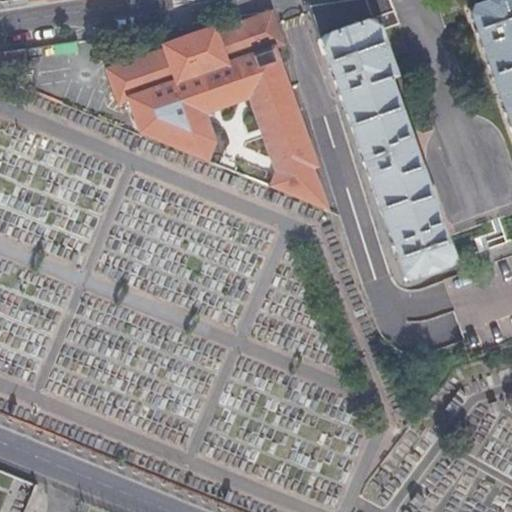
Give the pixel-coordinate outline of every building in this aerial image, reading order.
[(389,0),(335,0),(307,4),(376,200),(381,214),(405,282),(409,281),(407,277),(447,264),(448,267),(452,266),(385,77),(392,74),(376,30),(397,23),(389,0)] [(511,0),(484,0),(468,6),(468,9),(511,134),(511,0)] [(161,142),(325,209),(311,167),(314,166),(289,93),(281,71),(273,49),(283,45),(272,13),(215,33),(213,27),(187,37),(163,45),(164,50),(108,70),(120,102),(129,99),(131,105),(146,99),(161,142)] [(24,48),(5,51),(9,77),(28,74),(41,71),(39,58),(64,53),(63,42),(24,48)] [(146,99),(131,105),(142,134),(161,142),(146,99)]
